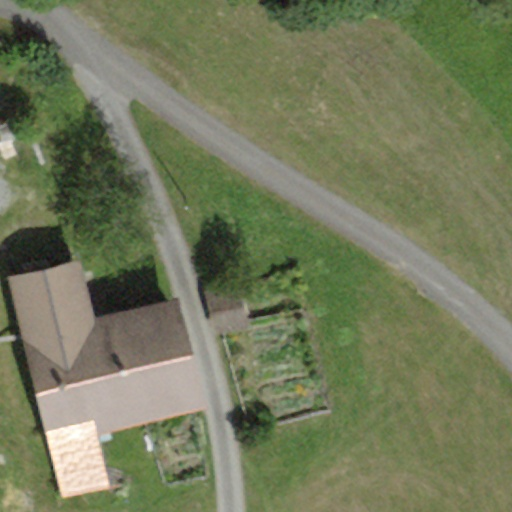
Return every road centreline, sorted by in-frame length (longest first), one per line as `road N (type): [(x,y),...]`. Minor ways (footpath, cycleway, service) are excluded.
road 1 (track): [(511,350),(427,273),(20,0)]
road 2 (track): [(230,511),(220,405),(199,328),(157,208),(95,73),(101,57)]
